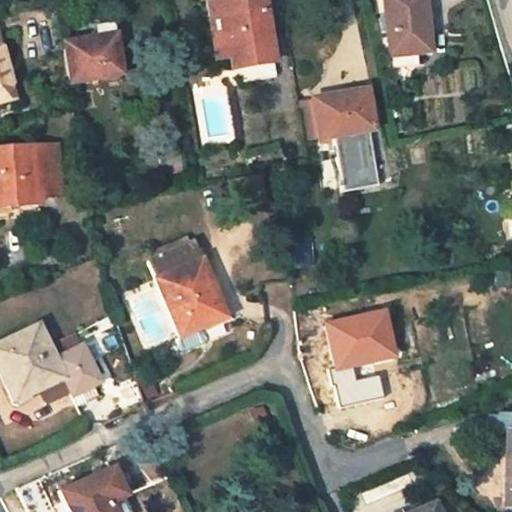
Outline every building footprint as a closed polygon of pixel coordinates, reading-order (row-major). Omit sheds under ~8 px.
[(261,0),(211,0),(214,17),(224,16),(225,31),(217,33),(212,33),(216,58),(230,56),(231,68),(241,66),(244,81),(273,77),(271,62),(274,62),(269,33),(267,34),(261,0)] [(424,15),(422,0),(383,0),(385,13),(378,13),(380,32),(387,32),(389,56),(420,53),(416,17),(424,15)] [(428,52),(424,15),(416,17),(420,53),(428,52)] [(225,31),(224,16),(214,17),(217,33),(225,31)] [(113,34),(111,24),(94,27),(95,37),(73,41),(74,47),(64,49),(69,84),(121,75),(114,34),(113,34)] [(0,100),(11,97),(0,55),(0,100)] [(364,90),(346,93),(348,105),(366,103),(364,90)] [(348,105),(346,93),(311,99),(318,139),(371,131),(366,103),(348,105)] [(54,146),(0,149),(0,206),(38,204),(38,197),(59,195),(54,146)] [(94,160),(92,150),(84,151),(86,162),(94,160)] [(180,156),(158,158),(160,174),(180,172),(180,156)] [(232,180),(237,204),(263,199),(258,174),(232,180)] [(185,237),(147,253),(151,261),(188,245),(185,237)] [(213,290),(193,242),(188,245),(151,261),(147,262),(178,337),(201,327),(223,317),(213,290)] [(228,315),(217,289),(213,290),(223,317),(228,315)] [(390,355),(381,314),(325,326),(334,370),(373,362),(372,359),(390,355)] [(223,317),(201,327),(203,331),(230,319),(228,315),(223,317)] [(47,347),(37,326),(0,343),(0,376),(12,401),(37,390),(45,405),(69,393),(71,396),(92,385),(97,382),(80,346),(53,360),(47,347)] [(178,337),(175,338),(172,339),(179,354),(206,343),(206,338),(203,331),(201,327),(178,337)] [(80,346),(74,334),(47,347),(53,360),(80,346)] [(98,396),(92,385),(71,396),(76,407),(98,396)] [(511,413),(498,413),(497,416),(488,415),(487,432),(508,433),(505,506),(511,506),(511,413)] [(247,420),(252,431),(263,425),(258,415),(247,420)] [(124,497),(111,469),(58,493),(66,511),(111,511),(107,504),(124,497)] [(130,511),(124,497),(107,504),(111,511),(130,511)]
